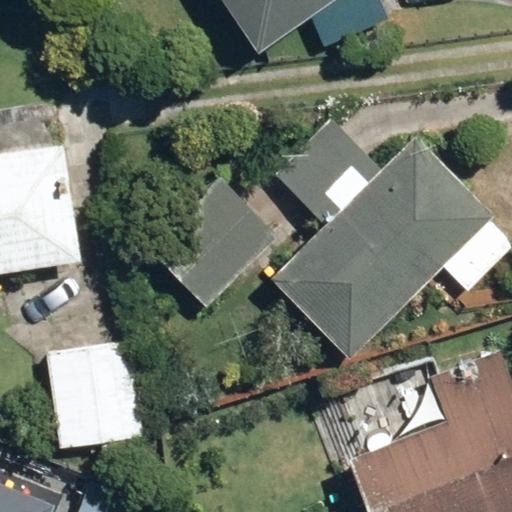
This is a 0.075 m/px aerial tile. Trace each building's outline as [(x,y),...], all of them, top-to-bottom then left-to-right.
[(203,0),(240,52),(314,0),(203,0)] [(260,175),(317,232),(270,279),(341,349),(476,214),(396,135),(370,162),(321,113),(260,175)] [(0,159),(0,269),(75,259),(60,151),(0,159)] [(136,238),(196,299),(262,235),(202,174),(136,238)] [(347,511),(511,511),(511,405),(488,340),(402,371),(419,419),(326,453),(347,511)] [(40,350),(51,447),(136,438),(125,341),(40,350)]
